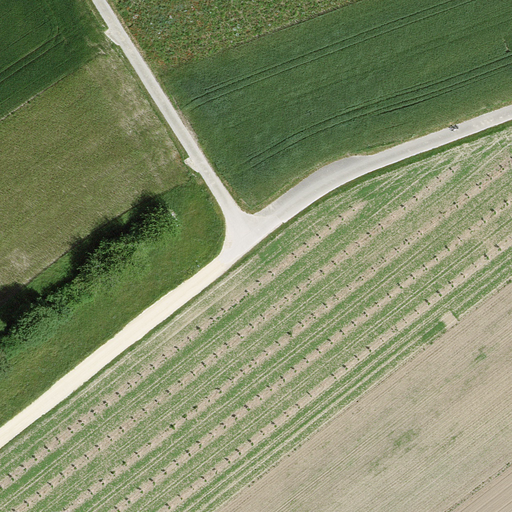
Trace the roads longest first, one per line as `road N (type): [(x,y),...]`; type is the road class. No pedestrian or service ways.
road 1 (track): [(0,436),(248,239)]
road 2 (unclassified): [(248,239),(330,180),(511,114)]
road 3 (unclassified): [(248,239),(100,0)]
